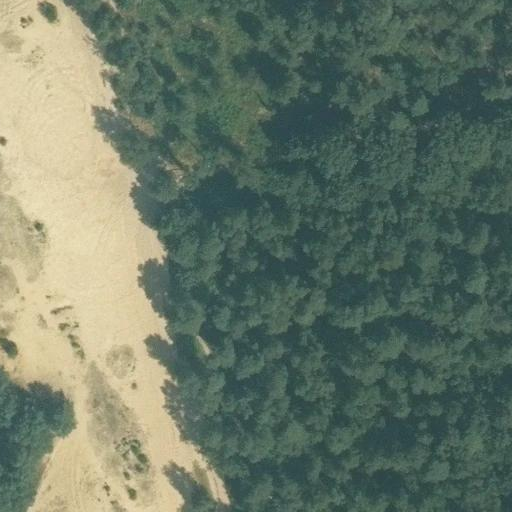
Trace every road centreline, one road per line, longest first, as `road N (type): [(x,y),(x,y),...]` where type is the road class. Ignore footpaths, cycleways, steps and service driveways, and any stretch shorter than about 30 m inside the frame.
road 1 (track): [(259,511),(266,491),(259,461),(243,444),(188,316),(156,195),(161,174)]
road 2 (track): [(511,101),(243,167),(161,174)]
road 3 (track): [(161,174),(116,0)]
